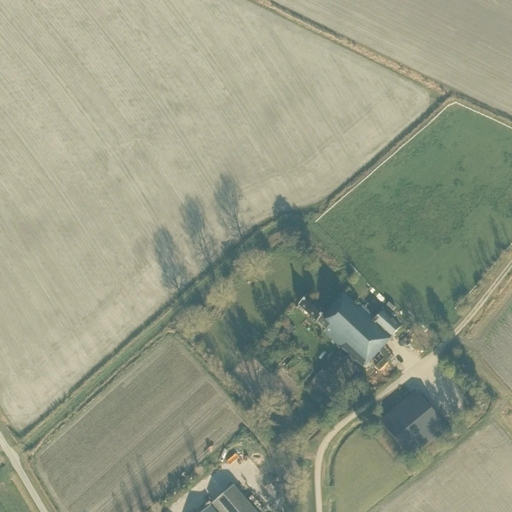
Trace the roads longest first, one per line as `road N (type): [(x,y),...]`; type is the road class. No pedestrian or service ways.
road 1 (track): [(15,460),(272,230),(315,233),(361,281)]
road 2 (unclassified): [(320,511),(326,440),(437,349),(511,263)]
